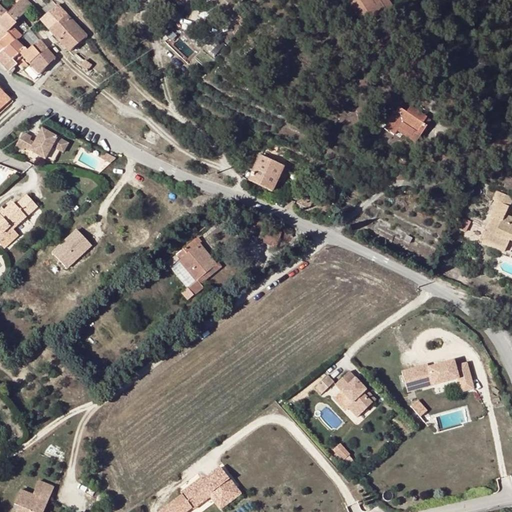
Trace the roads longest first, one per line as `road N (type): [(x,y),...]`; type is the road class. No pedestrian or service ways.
road 1 (tertiary): [(241,197),(462,304),(490,327),(511,367)]
road 2 (residential): [(62,0),(135,85),(204,137),(241,197)]
road 3 (tertiary): [(41,98),(167,170),(241,197)]
